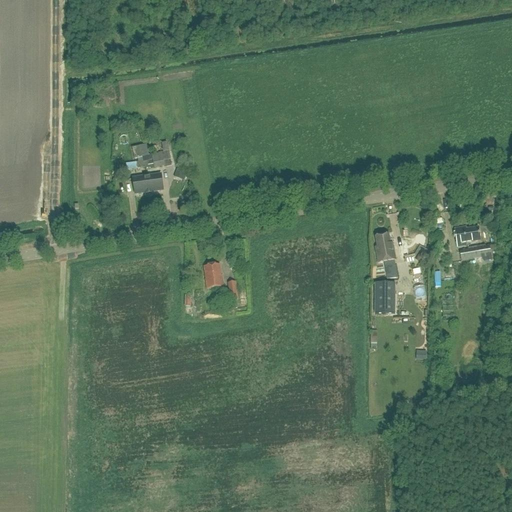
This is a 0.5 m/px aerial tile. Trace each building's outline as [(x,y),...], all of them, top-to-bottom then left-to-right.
[(137,163),(151,162),(150,147),(136,148),(137,163)] [(150,157),(152,165),(167,160),(165,153),(150,157)] [(163,191),(161,176),(150,177),(150,176),(144,177),(144,178),(133,180),(135,195),(146,193),(146,194),(152,193),(152,192),(163,191)] [(467,231),(466,228),(455,230),(457,248),(467,247),(466,245),(481,242),(478,229),(467,231)] [(390,245),(388,236),(375,238),(378,252),(376,253),(378,265),(396,261),(392,245),(390,245)] [(220,274),(219,266),(204,268),(206,281),(205,281),(206,291),(224,288),(222,276),(221,277),(220,274)] [(238,302),(235,284),(227,285),(229,303),(238,302)] [(395,285),(375,285),(375,315),(395,315),(395,285)]
